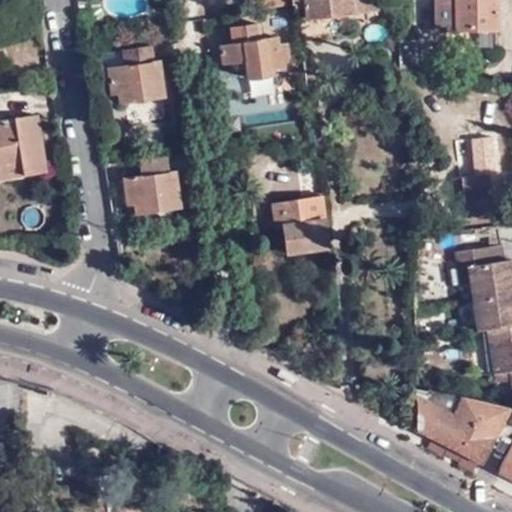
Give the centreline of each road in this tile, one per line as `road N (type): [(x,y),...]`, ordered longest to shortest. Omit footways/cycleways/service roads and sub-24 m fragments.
road 1 (secondary): [(471,511),(279,401),(85,309)]
road 2 (secondary): [(0,333),(121,377),(378,511)]
road 3 (unknown): [(222,372),(198,30)]
road 4 (residential): [(68,0),(106,216),(85,309)]
